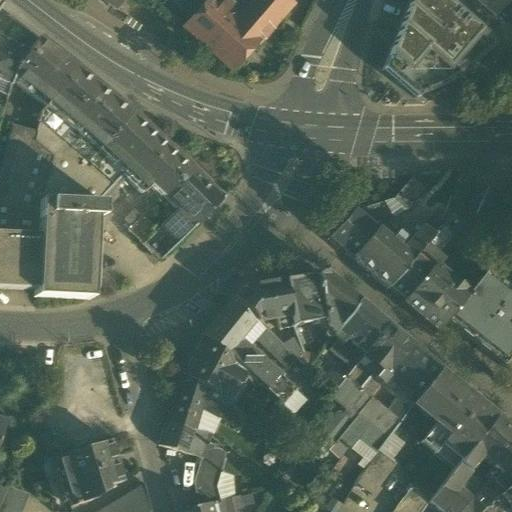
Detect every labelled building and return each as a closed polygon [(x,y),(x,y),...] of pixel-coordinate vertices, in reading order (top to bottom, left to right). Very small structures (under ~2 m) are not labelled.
[(100,0),(116,12),(125,0),(100,0)] [(170,0),(167,0),(160,8),(172,20),(181,9),(170,0)] [(207,0),(181,30),(229,73),(254,45),(228,22),(248,0),(238,0),(231,8),(221,0),(207,0)] [(254,45),(256,47),(292,7),(284,0),(248,0),(228,22),(254,45)] [(422,51),(444,70),(477,32),(440,0),(409,0),(387,55),(405,70),(422,51)] [(478,0),(475,4),(493,20),(510,0),(478,0)] [(453,82),(494,46),(477,32),(444,70),(422,51),(405,70),(387,55),(381,72),(414,101),(453,82)] [(9,87),(43,113),(75,73),(37,41),(25,57),(12,74),(9,87)] [(0,86),(8,90),(9,87),(12,74),(25,57),(0,43),(0,86)] [(39,118),(36,127),(84,168),(129,119),(75,73),(43,113),(39,118)] [(8,90),(0,117),(0,128),(10,132),(33,138),(36,127),(39,118),(43,113),(9,87),(8,90)] [(155,143),(129,119),(84,168),(111,191),(120,181),(139,199),(146,192),(158,202),(187,173),(155,143)] [(111,191),(84,168),(36,127),(33,138),(19,187),(17,195),(13,208),(35,215),(36,201),(101,205),(99,203),(111,191)] [(0,128),(0,166),(10,132),(0,128)] [(10,132),(0,166),(0,178),(19,187),(33,138),(10,132)] [(158,202),(165,210),(171,216),(188,233),(218,204),(187,173),(158,202)] [(0,178),(0,189),(17,195),(19,187),(0,178)] [(392,200),(405,211),(410,205),(422,191),(410,180),(392,200)] [(476,215),(503,226),(511,203),(511,197),(504,194),(488,187),(476,215)] [(0,204),(13,208),(17,195),(0,189),(0,204)] [(151,206),(144,199),(122,221),(129,228),(151,206)] [(392,220),(405,211),(392,200),(382,202),(392,220)] [(105,215),(101,205),(36,201),(35,215),(34,239),(32,293),(32,299),(86,301),(89,224),(97,224),(105,215)] [(35,215),(13,208),(0,204),(0,237),(34,239),(35,215)] [(159,215),(166,222),(171,216),(165,210),(159,215)] [(326,240),(350,260),(374,233),(351,213),(326,240)] [(188,233),(171,216),(166,222),(157,231),(174,248),(188,233)] [(125,234),(156,265),(174,248),(157,231),(151,236),(137,222),(125,234)] [(379,237),(389,245),(398,235),(388,226),(379,237)] [(399,253),(410,262),(423,247),(429,240),(431,237),(421,228),(420,228),(399,253)] [(429,240),(439,249),(449,237),(439,228),(431,237),(429,240)] [(410,262),(399,253),(394,249),(389,245),(379,237),(374,233),(350,260),(387,290),(410,262)] [(398,235),(389,245),(394,249),(401,242),(402,238),(398,235)] [(0,291),(32,293),(34,239),(0,237),(0,291)] [(429,240),(423,247),(434,256),(439,249),(429,240)] [(387,290),(401,302),(422,278),(425,274),(421,271),(434,256),(423,247),(410,262),(387,290)] [(442,262),(434,256),(421,271),(425,274),(426,272),(431,269),(438,266),(442,262)] [(451,286),(465,296),(481,276),(487,268),(475,258),(467,269),(466,268),(451,286)] [(422,278),(448,300),(451,286),(431,269),(426,272),(425,274),(422,278)] [(323,329),(324,329),(322,317),(314,276),(282,282),(290,324),(291,328),(322,321),(323,329)] [(324,329),(332,335),(333,334),(356,304),(322,276),(314,276),(322,317),(324,329)] [(481,276),(465,296),(456,307),(448,317),(462,329),(458,334),(484,354),(488,349),(505,363),(511,350),(511,301),(508,298),(481,276)] [(448,317),(456,307),(448,300),(422,278),(401,302),(400,304),(434,334),(448,317)] [(286,328),(285,325),(277,282),(241,289),(233,299),(256,323),(275,319),(277,330),(286,328)] [(285,325),(290,324),(282,282),(277,282),(285,325)] [(465,296),(451,286),(448,300),(456,307),(465,296)] [(256,323),(233,299),(229,304),(251,324),(237,341),(246,350),(255,340),(263,330),(256,323)] [(200,338),(225,356),(237,341),(251,324),(229,304),(200,338)] [(356,304),(333,334),(361,356),(384,326),(356,304)] [(378,371),(385,377),(409,347),(399,339),(384,326),(361,356),(376,369),(378,371)] [(295,337),(280,346),(263,330),(255,340),(304,386),(312,376),(306,369),(295,360),(297,359),(302,355),(295,337)] [(358,360),(361,356),(333,334),(332,335),(330,338),(335,342),(327,352),(350,370),(358,360)] [(200,338),(181,375),(207,391),(220,399),(230,382),(232,383),(240,381),(245,373),(225,356),(200,338)] [(246,350),(237,341),(225,356),(245,373),(265,391),(279,405),(292,390),(246,350)] [(388,378),(390,380),(414,351),(409,347),(385,377),(388,378)] [(511,350),(505,363),(503,366),(511,373),(511,350)] [(398,387),(409,396),(416,401),(438,374),(439,372),(424,359),(414,351),(390,380),(398,387)] [(369,378),(376,369),(361,356),(358,360),(369,369),(365,374),(369,378)] [(343,379),(342,380),(333,371),(322,384),(332,393),(331,394),(330,396),(339,403),(356,417),(351,423),(334,444),(346,453),(348,450),(358,438),(377,453),(390,436),(400,423),(387,413),(370,400),(361,392),(354,387),(365,374),(369,369),(358,360),(350,370),(343,379)] [(384,382),(385,377),(378,371),(370,381),(378,389),(384,382)] [(412,407),(416,410),(442,377),(438,374),(416,401),(412,407)] [(165,423),(165,424),(194,432),(200,411),(205,397),(207,391),(181,375),(165,423)] [(416,410),(434,425),(448,436),(474,403),(442,377),(416,410)] [(390,397),(398,387),(390,380),(388,378),(378,389),(389,398),(390,397)] [(361,392),(370,400),(378,389),(370,381),(361,392)] [(398,387),(390,397),(396,402),(399,398),(404,402),(409,396),(398,387)] [(306,402),(292,390),(279,405),(292,418),(306,402)] [(412,407),(416,401),(409,396),(404,402),(399,398),(396,402),(387,413),(400,423),(412,407)] [(222,406),(205,397),(200,411),(216,420),(217,418),(222,406)] [(217,418),(237,429),(245,419),(224,402),(222,406),(217,418)] [(433,457),(451,472),(493,418),(474,403),(448,436),(433,457)] [(194,432),(209,436),(216,420),(200,411),(194,432)] [(331,448),(334,444),(351,423),(339,413),(335,413),(317,436),(331,448)] [(478,459),(491,469),(511,447),(511,434),(493,418),(451,472),(432,498),(427,504),(437,511),(438,511),(468,475),(467,473),(478,459)] [(158,446),(186,455),(194,432),(165,424),(158,446)] [(433,457),(448,436),(434,425),(418,445),(433,457)] [(209,436),(194,432),(186,455),(196,458),(195,466),(199,467),(194,483),(215,489),(219,474),(225,453),(215,450),(215,448),(211,447),(213,443),(207,441),(209,436)] [(390,436),(377,453),(389,463),(403,446),(390,436)] [(377,453),(358,438),(348,450),(361,460),(356,467),(363,472),(377,453)] [(54,459),(69,509),(72,508),(75,507),(90,503),(105,493),(104,489),(121,484),(116,468),(113,458),(108,442),(54,459)] [(511,447),(491,469),(508,484),(511,479),(511,447)] [(354,485),(371,497),(395,465),(392,463),(391,464),(389,463),(377,453),(363,472),(357,479),(354,485)] [(495,496),(508,484),(491,469),(483,477),(487,482),(482,487),(460,509),(462,511),(479,511),(487,504),(495,496)] [(219,474),(215,489),(218,503),(233,499),(232,478),(219,474)] [(482,487),(468,475),(438,511),(457,511),(460,509),(482,487)] [(511,479),(508,484),(495,496),(511,511),(511,479)] [(233,499),(218,503),(215,489),(194,483),(198,508),(208,505),(210,511),(241,511),(237,498),(233,499)] [(150,511),(143,484),(98,511),(150,511)] [(392,511),(421,511),(427,504),(432,498),(413,485),(392,511)] [(6,488),(5,491),(0,504),(0,511),(21,511),(28,497),(6,488)] [(487,504),(487,505),(495,511),(511,511),(495,496),(487,504)] [(338,511),(341,506),(330,500),(323,511),(338,511)]
